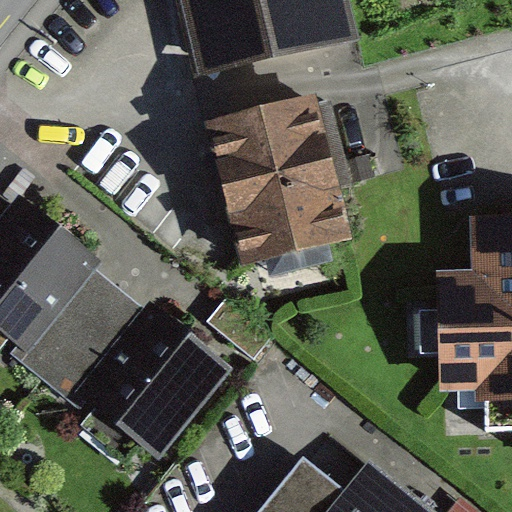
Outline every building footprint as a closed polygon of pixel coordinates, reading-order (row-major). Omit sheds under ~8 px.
[(349,0),(176,0),(195,87),(360,53),(349,0)] [(317,99),(209,125),(243,265),(344,240),(351,238),(317,99)] [(128,292),(16,200),(0,219),(0,336),(56,382),(128,292)] [(511,225),(483,226),(485,286),(445,287),(448,384),(486,383),(488,432),(511,431),(511,225)] [(233,377),(128,292),(56,382),(160,466),(233,377)] [(273,338),(225,301),(215,313),(207,324),(254,362),(273,338)] [(420,352),(445,352),(445,308),(420,308),(420,352)] [(441,511),(328,421),(254,511),(441,511)]
